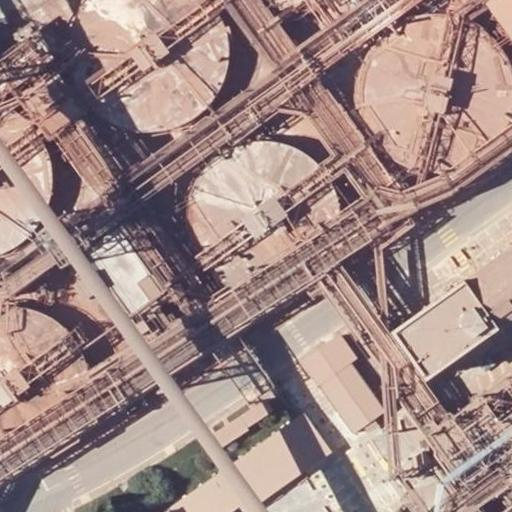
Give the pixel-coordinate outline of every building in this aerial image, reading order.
[(86,0),(81,7),(76,14),(72,21),(69,29),(67,37),(66,45),(65,53),(66,62),(67,70),(69,78),(72,86),(75,93),(80,100),(85,107),(90,113),(97,118),(103,123),(111,127),(118,130),(126,132),(134,134),(143,135),(155,134),(163,133),(171,131),(178,128),(186,124),(193,120),(199,115),(205,109),(210,103),(215,96),(219,88),(222,81),(224,73),(226,65),(227,56),(226,48),(225,40),(223,32),(221,24),(217,17),(213,10),(208,3),(205,0),(86,0)] [(511,55),(511,9),(505,0),(491,0),(479,9),(511,55)] [(370,144),(375,150),(377,152),(383,158),(390,163),(397,167),(405,170),(413,173),(421,174),(429,175),(438,175),(446,175),(454,173),(462,170),(470,167),(477,163),(484,158),(490,153),(501,141),(505,134),(509,126),(511,119),(511,116),(511,73),(511,70),(508,62),(504,55),(500,48),(494,41),(489,35),(482,30),(475,25),(468,22),(460,18),(452,16),(444,15),(436,14),(428,14),(420,15),(412,17),(404,20),(396,23),(389,27),(382,32),(376,38),(371,44),(366,51),(362,58),(358,66),(356,74),(354,82),(353,90),(353,98),(354,106),(355,114),(358,122),(361,130),(365,137),(370,144)] [(0,255),(1,255),(9,252),(16,247),(23,243),(29,237),(34,231),(39,224),(44,217),(47,210),(50,202),(52,194),(53,185),(53,177),(53,169),(51,161),(49,152),(46,145),(42,137),(38,130),(33,124),(27,118),(20,113),(13,108),(6,104),(0,101),(0,255)] [(249,141),(241,143),(236,145),(228,147),(221,151),(214,155),(207,160),(202,166),(196,172),(192,179),(188,186),(185,194),(183,201),(182,209),(181,218),(181,226),(182,234),(184,242),(187,249),(191,256),(199,269),(205,275),(211,280),(218,285),(225,289),(232,292),(240,295),(248,297),(256,297),(264,297),(272,296),(280,295),(288,292),(295,289),(302,285),(309,280),(315,275),(320,269),(325,262),(329,255),(333,248),(335,240),(337,232),(338,224),(338,216),(337,208),(336,200),(333,192),(330,184),(326,177),(321,171),(316,165),(310,159),(304,154),(297,150),(289,146),(282,144),(274,142),(265,141),(257,141),(249,141)] [(168,292),(120,225),(85,251),(133,317),(168,292)] [(421,381),(511,316),(511,245),(388,334),(421,381)] [(86,293),(102,281),(92,267),(76,277),(86,293)] [(12,305),(4,305),(0,305),(0,466),(4,467),(12,466),(20,465),(28,464),(36,461),(44,458),(51,453),(58,449),(64,443),(71,434),(76,427),(80,420),(83,412),(86,404),(87,396),(88,388),(88,380),(87,372),(85,364),(82,356),(79,348),(74,341),(70,335),(64,328),(58,323),(51,318),(44,314),(37,311),(29,308),(21,306),(12,305)] [(353,434),(384,412),(348,363),(317,385),(353,434)] [(302,415),(328,453),(341,444),(314,406),(302,415)] [(328,453),(302,415),(234,463),(222,472),(164,511),(223,511),(222,510),(234,502),(241,511),(244,511),(248,509),(261,500),(328,453)]
